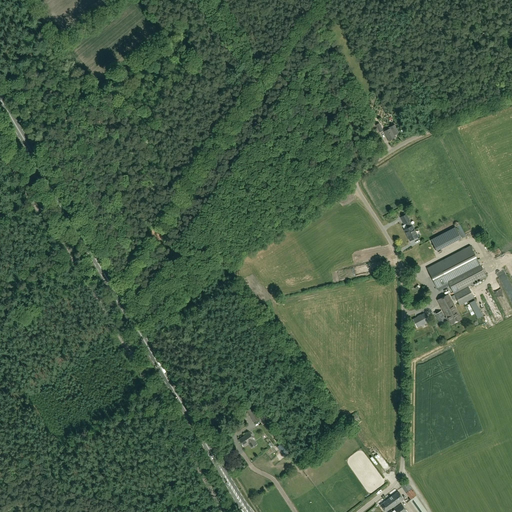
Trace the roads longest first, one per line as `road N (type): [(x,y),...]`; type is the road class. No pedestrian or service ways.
road 1 (unclassified): [(359,511),(402,469),(403,281),(356,176),(418,135),(511,99)]
road 2 (primary): [(245,511),(0,99)]
road 3 (unclassified): [(223,511),(0,147)]
